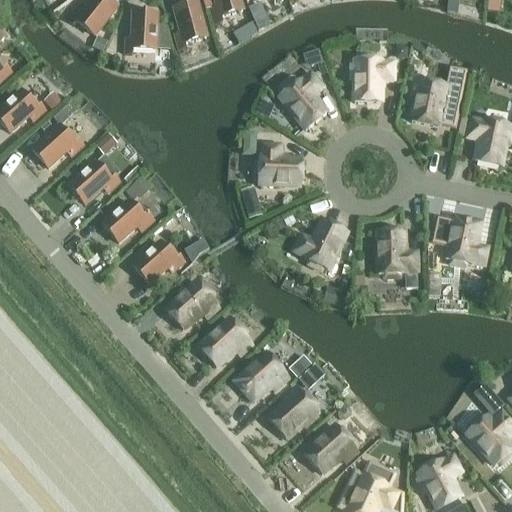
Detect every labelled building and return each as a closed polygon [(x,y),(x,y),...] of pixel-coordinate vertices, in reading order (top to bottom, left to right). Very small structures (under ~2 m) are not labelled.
[(116,12),(101,0),(94,0),(82,16),(77,12),(67,25),(73,29),(76,25),(94,39),(116,12)] [(213,0),(216,10),(210,12),(215,28),(222,26),(220,21),(242,14),(238,0),(213,0)] [(252,0),(249,1),(247,2),(249,11),(256,10),(253,0),(252,0)] [(497,0),(488,0),(487,14),(499,15),(501,0),(497,0)] [(180,37),(174,38),(178,54),(185,52),(184,47),(203,42),(206,41),(197,7),(173,13),(180,37)] [(156,19),(133,17),(131,42),(125,42),(124,58),(131,58),(132,53),(155,54),(156,19)] [(259,22),(253,25),(254,27),(257,34),(263,31),(260,23),(259,22)] [(206,41),(203,42),(205,51),(214,49),(211,40),(206,41)] [(94,51),(94,52),(102,56),(107,45),(99,41),(94,51)] [(406,49),(394,50),(395,55),(400,61),(406,61),(406,49)] [(314,56),(303,61),(306,68),(317,63),(314,56)] [(380,84),(393,85),(394,66),(381,66),(381,64),(355,64),(354,69),(350,69),(350,84),(354,84),(354,106),(380,107),(380,84)] [(2,74),(0,72),(0,84),(10,76),(5,70),(2,74)] [(276,91),(275,95),(280,100),(279,101),(305,134),(326,117),(312,100),(322,92),(310,77),(300,86),(299,85),(298,86),(294,81),(290,80),(276,91)] [(414,88),(411,103),(415,104),(411,125),(437,131),(437,129),(455,132),(463,93),(445,90),(420,84),(419,89),(414,88)] [(0,113),(0,125),(10,137),(28,120),(32,125),(44,114),(40,109),(36,113),(21,95),(0,113)] [(53,103),(46,109),(51,115),(59,109),(53,103)] [(265,106),(261,114),(268,118),(272,110),(265,106)] [(61,114),(53,122),(60,130),(68,122),(61,114)] [(479,145),(474,165),(500,170),(505,149),(509,150),(511,136),(511,134),(508,134),(509,129),(483,124),(483,125),(470,122),(466,142),(479,145)] [(47,125),(40,131),(45,137),(52,131),(47,125)] [(74,147),(58,130),(32,154),(48,172),(66,155),(70,159),(82,149),(77,144),(74,147)] [(246,134),(245,142),(255,143),(255,134),(246,134)] [(104,141),(94,150),(102,159),(113,149),(115,148),(107,139),(104,141)] [(245,142),(243,142),(250,154),(255,150),(255,143),(245,142)] [(258,182),(258,188),(300,190),(301,164),(279,162),(280,150),(261,148),(260,161),(259,161),(259,167),(255,166),(254,182),(258,182)] [(68,190),(84,208),(103,191),(107,196),(118,185),(114,180),(110,184),(95,167),(68,190)] [(140,182),(125,194),(135,206),(150,193),(140,182)] [(255,201),(243,204),(248,222),(260,218),(255,201)] [(102,229),(118,247),(137,230),(141,234),(152,224),(148,219),(144,222),(129,205),(102,229)] [(291,218),(283,222),(286,229),(294,225),(291,218)] [(436,222),(431,248),(447,251),(445,263),(450,264),(449,268),(464,271),(465,267),(471,268),(471,267),(483,270),(487,252),(475,249),(479,227),(453,222),(453,226),(436,222)] [(279,223),(271,228),(275,235),(284,231),(279,223)] [(322,272),(327,274),(346,236),(322,225),(312,245),(301,239),(293,256),(304,261),(304,262),(309,265),(307,269),(320,275),(322,272)] [(403,235),(376,236),(378,278),(383,278),(383,282),(399,282),(398,277),(404,277),(404,291),(417,291),(416,276),(417,276),(416,256),(403,256),(403,235)] [(159,246),(133,270),(149,288),(168,271),(171,276),(183,265),(179,260),(175,264),(159,246)] [(219,311),(210,301),(213,299),(203,287),(200,290),(197,286),(165,314),(183,333),(201,317),(206,322),(219,311)] [(325,298),(323,305),(342,311),(344,304),(346,296),(327,290),(325,298)] [(366,290),(353,291),(354,304),(366,303),(366,290)] [(230,323),(198,351),(216,371),(235,354),(239,359),(252,348),(243,339),(247,336),(237,325),(233,327),(230,323)] [(267,357),(235,385),(253,405),(268,392),(274,399),(290,384),(284,377),(267,357)] [(302,361),(288,373),(295,381),(309,369),(302,361)] [(283,410),(268,423),(285,443),(302,428),(305,431),(316,421),(313,418),(317,415),(313,411),(316,408),(306,396),(303,399),(299,395),(294,389),(278,403),(283,410)] [(483,390),(471,400),(490,422),(502,411),(483,390)] [(337,414),(336,419),(340,423),(345,424),(350,421),(350,415),(347,411),(341,410),(337,414)] [(511,437),(511,430),(501,418),(491,426),(486,420),(482,424),(479,421),(467,431),(470,434),(466,438),(494,469),(498,466),(501,469),(511,459),(511,458),(510,456),(511,453),(511,449),(506,443),(511,437)] [(340,461),(345,466),(357,455),(349,446),(352,443),(342,431),(339,434),(335,430),(304,458),(321,478),(340,461)] [(434,464),(420,471),(422,474),(417,477),(420,481),(416,483),(423,497),(427,495),(435,511),(441,511),(460,502),(450,482),(461,476),(452,460),(441,466),(440,465),(435,467),(434,464)] [(353,476),(338,510),(341,511),(400,511),(401,499),(398,498),(387,492),(387,491),(393,478),(369,467),(363,480),(363,481),(353,476)]
